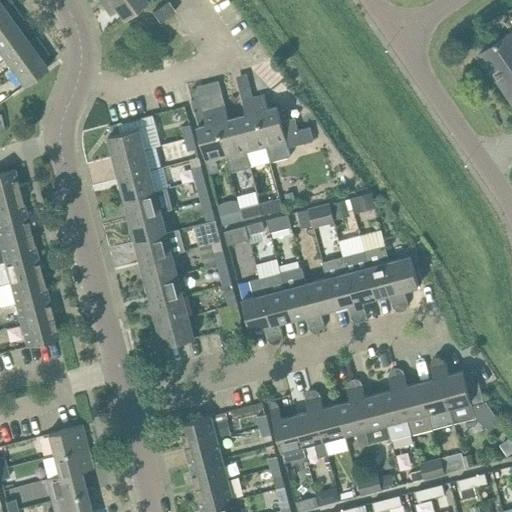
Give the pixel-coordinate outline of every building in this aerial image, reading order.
[(144,0),(113,0),(103,7),(110,16),(117,11),(123,20),(147,3),(144,0)] [(152,13),(160,23),(175,12),(168,1),(152,13)] [(0,22),(16,11),(9,2),(2,7),(0,3),(0,22)] [(0,22),(0,49),(22,34),(16,25),(23,20),(16,11),(0,22)] [(492,71),(511,99),(511,32),(478,55),(490,73),(492,71)] [(0,49),(0,53),(11,68),(42,46),(35,37),(28,42),(22,34),(0,49)] [(42,46),(11,68),(24,86),(47,69),(41,60),(48,55),(42,46)] [(264,95),(253,98),(266,146),(286,141),(288,148),(313,141),(309,127),(298,130),(295,118),(281,121),(277,106),(268,109),(264,95)] [(246,114),(237,117),(246,152),(266,146),(253,98),(242,101),(246,114)] [(225,105),(214,108),(226,157),(231,172),(250,167),(246,152),(237,117),(228,119),(225,105)] [(226,157),(214,108),(203,111),(206,125),(197,127),(209,174),(218,171),(215,160),(226,157)] [(108,136),(114,158),(145,150),(139,128),(149,126),(147,116),(109,126),(112,135),(108,136)] [(181,127),(185,139),(193,137),(190,125),(181,127)] [(193,137),(185,139),(186,146),(188,151),(196,149),(193,137)] [(114,158),(119,179),(150,171),(145,150),(114,158)] [(192,169),(196,181),(204,179),(201,166),(192,169)] [(0,196),(19,191),(14,170),(0,173),(0,196)] [(119,179),(125,199),(156,191),(150,171),(119,179)] [(196,181),(201,201),(209,199),(207,191),(204,179),(196,181)] [(0,218),(25,212),(19,191),(0,196),(0,218)] [(125,199),(130,220),(161,212),(156,191),(125,199)] [(369,193),(352,198),(356,213),(376,208),(373,195),(372,192),(371,193),(369,193)] [(280,198),(259,203),(263,215),(283,210),(280,198)] [(201,201),(207,223),(215,220),(209,199),(201,201)] [(348,199),(335,202),(339,219),(353,216),(348,199)] [(240,208),(240,209),(243,220),(263,215),(259,203),(240,208)] [(312,224),(313,228),(329,224),(330,228),(335,226),(329,203),(308,209),(312,224)] [(243,220),(240,209),(220,215),(222,225),(243,220)] [(307,211),(298,213),(303,231),(312,228),(307,211)] [(0,241),(30,233),(25,212),(0,218),(0,241)] [(130,220),(136,241),(167,233),(161,212),(130,220)] [(266,220),(270,233),(291,228),(288,215),(266,220)] [(207,223),(212,244),(221,242),(218,233),(215,220),(207,223)] [(263,221),(246,225),(250,239),(251,243),(260,240),(258,233),(265,231),(263,221)] [(250,239),(246,225),(224,231),(228,245),(250,239)] [(136,241),(141,262),(172,254),(183,251),(178,230),(167,233),(136,241)] [(0,263),(4,262),(5,262),(36,254),(30,233),(0,241),(0,263)] [(212,244),(218,264),(226,262),(223,250),(221,242),(212,244)] [(389,261),(385,246),(364,251),(376,297),(390,294),(393,307),(393,308),(395,309),(397,311),(399,311),(401,312),(402,311),(389,261)] [(364,251),(343,256),(360,322),(363,321),(364,320),(365,319),(366,318),(366,317),(367,315),(366,313),(363,300),(376,297),(364,251)] [(5,262),(10,283),(41,275),(36,254),(5,262)] [(141,262),(147,283),(178,275),(172,254),(141,262)] [(360,322),(343,256),(322,262),(327,278),(334,308),(348,304),(351,317),(352,319),(353,320),(354,321),(356,322),(357,322),(359,322),(360,322)] [(411,256),(389,261),(402,311),(404,311),(405,310),(406,309),(407,309),(407,307),(408,305),(408,303),(408,301),(405,290),(419,286),(411,256)] [(221,277),(223,286),(231,283),(229,274),(226,262),(218,264),(204,268),(208,280),(221,277)] [(301,267),(280,273),(293,319),(306,315),(309,328),(310,330),(312,331),(313,332),(316,333),(319,333),(314,313),(301,267)] [(280,273),(259,278),(277,344),(279,343),(281,342),(282,340),(283,338),(283,337),(283,335),(279,322),(293,319),(280,273)] [(10,283),(16,305),(47,296),(41,275),(10,283)] [(147,283),(152,304),(183,296),(178,275),(147,283)] [(259,278),(249,281),(254,297),(242,300),(250,330),(264,326),(268,340),(269,342),(271,343),(272,344),(274,344),(275,344),(277,344),(259,278)] [(327,278),(306,283),(314,313),(319,333),(320,333),(321,332),(322,331),(323,330),(324,329),(325,327),(325,326),(325,325),(321,311),(334,308),(327,278)] [(223,286),(228,306),(237,304),(234,292),(231,283),(223,286)] [(16,305),(21,326),(53,317),(47,296),(16,305)] [(152,304),(158,325),(189,317),(183,296),(152,304)] [(228,306),(232,318),(240,316),(237,304),(228,306)] [(53,317),(21,326),(27,347),(58,338),(53,317)] [(189,317),(158,325),(163,346),(194,338),(189,317)] [(420,382),(432,428),(453,422),(436,357),(435,357),(434,358),(432,360),(431,361),(431,363),(431,364),(431,366),(434,379),(420,382)] [(436,357),(453,422),(475,416),(463,371),(449,374),(446,362),(445,361),(445,360),(443,359),(441,357),(438,357),(436,357)] [(378,393),(390,438),(391,437),(391,439),(411,434),(395,368),(394,368),(392,369),(391,370),(390,371),(390,372),(389,374),(389,375),(389,376),(389,377),(392,390),(378,393)] [(395,368),(411,434),(432,428),(420,382),(407,385),(404,372),(403,372),(403,371),(402,370),(401,369),(400,369),(400,368),(397,368),(395,368)] [(337,404),(344,434),(355,431),(359,445),(369,443),(353,379),(352,379),(352,380),(351,380),(349,382),(348,383),(347,385),(347,387),(347,389),(350,400),(337,404)] [(353,379),(369,443),(390,438),(378,393),(365,396),(362,384),(361,382),(359,380),(358,379),(357,379),(355,379),(354,379),(353,379)] [(309,411),(295,415),(303,445),(313,442),(317,458),(327,455),(324,440),(311,390),(309,391),(307,392),(306,394),(305,396),(305,398),(306,400),(309,411)] [(311,390),(324,440),(344,434),(337,404),(324,407),(321,395),(319,393),(319,392),(318,391),(317,391),(317,390),(316,390),(314,390),(312,390),(311,390)] [(242,405),(244,410),(263,406),(262,400),(242,405)] [(282,451),(303,445),(295,415),(282,418),(278,406),(278,405),(277,404),(276,403),(274,401),(273,401),(271,400),(270,400),(269,401),(282,451)] [(258,416),(260,426),(269,424),(266,414),(258,416)] [(180,424),(185,446),(216,437),(211,416),(180,424)] [(269,424),(260,426),(263,437),(271,435),(269,424)] [(52,453),(53,455),(87,447),(81,425),(47,434),(52,453)] [(185,446),(191,467),(222,458),(216,437),(185,446)] [(87,447),(53,455),(53,456),(59,477),(80,471),(92,468),(87,447)] [(461,453),(440,458),(444,473),(465,468),(462,458),(461,453)] [(268,458),(271,468),(280,466),(277,456),(268,458)] [(0,468),(8,467),(6,457),(0,458),(0,468)] [(191,467),(196,488),(227,479),(222,458),(191,467)] [(422,470),(420,470),(423,479),(424,479),(424,480),(445,475),(444,473),(440,458),(420,463),(422,470)] [(271,468),(274,478),(282,476),(280,466),(271,468)] [(14,488),(8,467),(0,468),(0,478),(3,491),(14,488)] [(46,480),(52,501),(85,492),(80,471),(59,477),(46,480)] [(485,473),(471,476),(474,486),(487,483),(485,473)] [(381,491),(377,474),(357,479),(361,496),(381,491)] [(474,486),(471,476),(458,480),(460,490),(474,486)] [(196,488),(202,509),(233,500),(227,479),(196,488)] [(442,484),(429,488),(431,498),(445,494),(442,484)] [(431,498),(429,488),(415,491),(418,501),(431,498)] [(52,501),(54,511),(90,511),(85,492),(52,501)] [(400,495),(386,499),(389,509),(402,505),(400,495)] [(317,497),(296,503),(298,511),(299,511),(319,506),(317,497)] [(279,500),(282,510),(291,508),(288,498),(279,500)] [(376,511),(389,509),(386,499),(373,502),(375,511),(376,511)] [(5,502),(7,511),(17,510),(15,500),(5,502)] [(202,509),(202,511),(235,511),(233,500),(202,509)]
